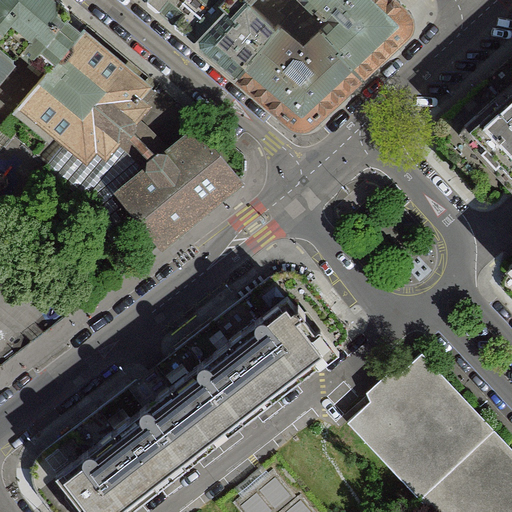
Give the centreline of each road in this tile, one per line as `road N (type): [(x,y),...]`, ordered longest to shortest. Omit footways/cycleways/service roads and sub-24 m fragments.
road 1 (residential): [(0,428),(292,198)]
road 2 (residential): [(105,0),(310,181)]
road 3 (residential): [(460,277),(464,243),(454,225),(364,128)]
road 4 (residential): [(292,198),(375,299),(418,315)]
road 5 (residential): [(364,128),(477,21)]
road 6 (residential): [(418,315),(442,325),(511,399)]
